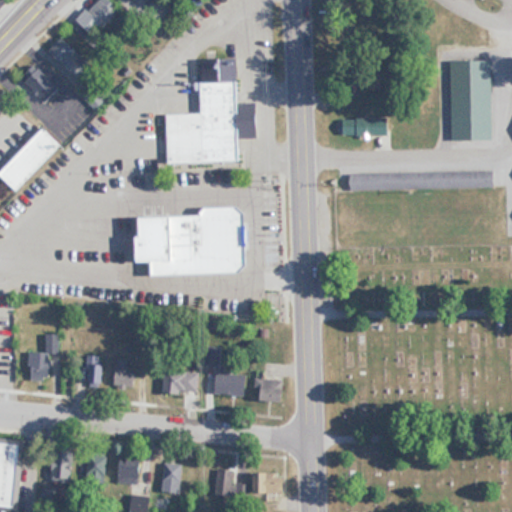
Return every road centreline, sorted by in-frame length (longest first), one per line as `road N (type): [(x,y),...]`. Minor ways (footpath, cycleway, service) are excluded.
road 1 (primary): [(313,511),(295,0)]
road 2 (residential): [(312,433),(0,411)]
